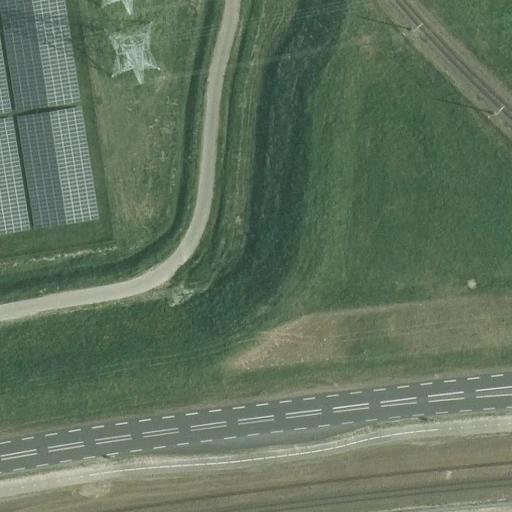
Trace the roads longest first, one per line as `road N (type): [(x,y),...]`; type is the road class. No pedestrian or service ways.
road 1 (secondary): [(0,460),(163,431),(459,396)]
road 2 (unclassified): [(234,0),(214,87),(204,210),(191,247),(159,278),(0,312)]
